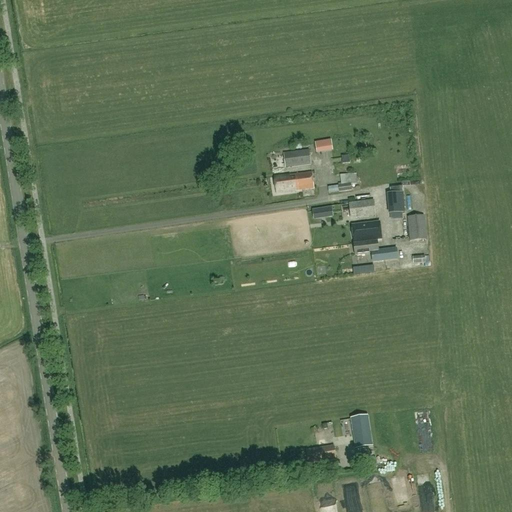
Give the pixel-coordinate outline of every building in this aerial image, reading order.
[(318,141),(319,151),(335,150),(334,140),(318,141)] [(311,164),(309,151),(283,154),(285,168),(311,164)] [(314,189),(312,173),(274,177),(275,194),(314,189)] [(328,188),(329,194),(351,191),(350,185),(328,188)] [(403,193),(389,194),(390,214),(404,212),(403,193)] [(375,215),(374,201),(349,204),(350,214),(355,213),(356,217),(375,215)] [(332,215),(331,207),(313,210),(314,217),(332,215)] [(344,208),(336,209),(337,217),(345,216),(344,208)] [(410,241),(426,240),(423,216),(408,217),(410,241)] [(354,243),(382,240),(380,223),(352,226),(354,243)] [(366,243),(354,245),(355,255),(371,254),(372,263),(390,261),(390,264),(395,263),(395,261),(397,261),(396,249),(378,250),(377,242),(366,243)] [(368,416),(351,419),(356,449),(373,446),(368,416)] [(336,461),(334,447),(307,451),(309,465),(336,461)] [(326,500),(328,511),(339,511),(336,497),(326,500)]
